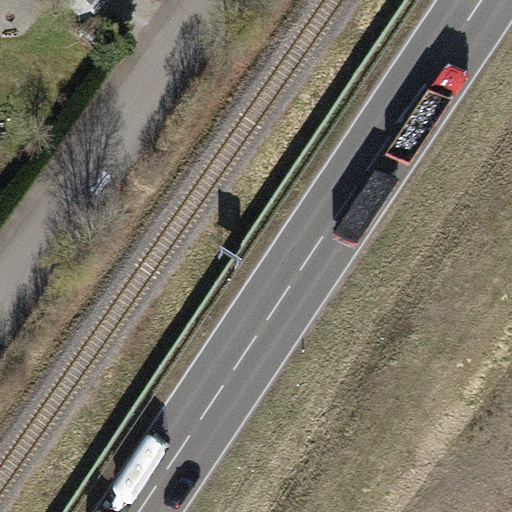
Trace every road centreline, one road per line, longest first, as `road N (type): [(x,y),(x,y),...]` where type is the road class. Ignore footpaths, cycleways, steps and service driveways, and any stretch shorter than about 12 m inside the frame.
road 1 (primary): [(484,0),(142,511)]
road 2 (residential): [(0,314),(220,0)]
